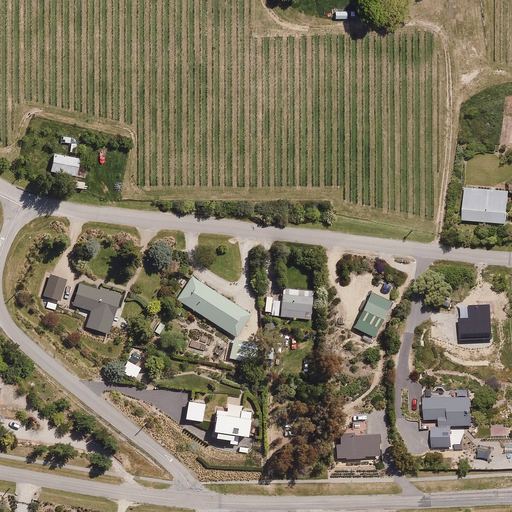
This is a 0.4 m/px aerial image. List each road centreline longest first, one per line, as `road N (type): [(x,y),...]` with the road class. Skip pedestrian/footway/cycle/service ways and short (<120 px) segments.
road 1 (residential): [(511,258),(99,214),(24,198)]
road 2 (residential): [(511,497),(189,500)]
road 3 (residential): [(189,500),(179,471),(28,347),(0,310)]
road 4 (residential): [(189,500),(0,472)]
